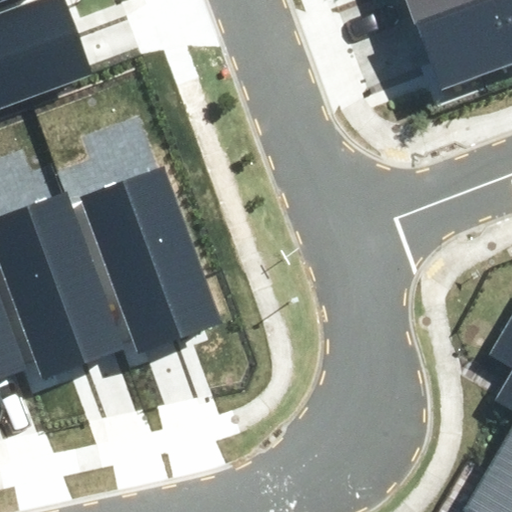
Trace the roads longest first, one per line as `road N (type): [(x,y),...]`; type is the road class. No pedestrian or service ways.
road 1 (residential): [(104,511),(251,477),(306,445),(346,379),(354,306),(326,209)]
road 2 (residential): [(326,209),(247,0)]
road 3 (residential): [(326,209),(511,148)]
